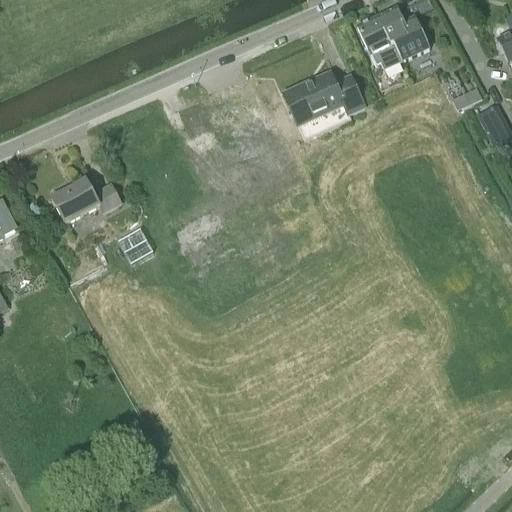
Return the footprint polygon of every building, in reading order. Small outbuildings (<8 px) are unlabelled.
[(396,11),(376,20),(390,50),(395,54),(400,66),(429,53),(414,21),(403,26),(396,11)] [(376,20),(356,30),(369,61),(372,60),(376,69),(381,67),(384,73),(400,66),(395,54),(390,50),(376,20)] [(511,36),(497,43),(508,66),(511,73),(511,21),(506,24),(511,36)] [(335,87),(330,77),(282,98),(303,144),(350,123),(348,118),(364,111),(350,81),(335,87)] [(463,99),(451,105),(457,116),(468,110),(481,103),(476,92),(463,99)] [(492,113),(476,121),(493,152),(509,144),(492,113)] [(65,228),(99,210),(103,217),(120,208),(110,188),(92,198),(85,183),(51,201),(65,228)] [(0,241),(12,235),(0,209),(0,241)] [(429,213),(398,230),(424,276),(455,258),(429,213)] [(508,347),(496,353),(511,381),(511,298),(508,301),(511,307),(511,334),(504,339),(508,347)]
